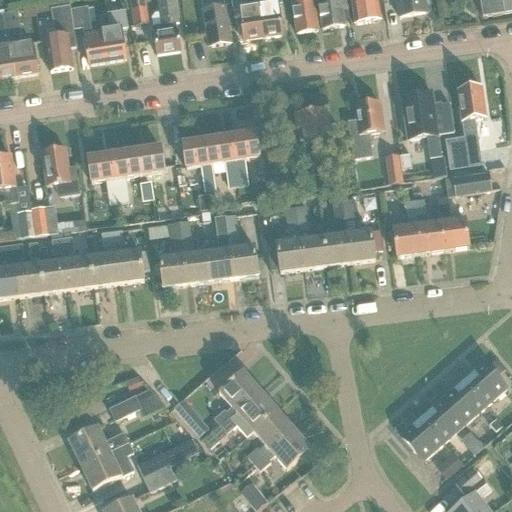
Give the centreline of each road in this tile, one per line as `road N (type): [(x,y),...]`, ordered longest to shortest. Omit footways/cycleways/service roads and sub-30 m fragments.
road 1 (residential): [(0,114),(511,39)]
road 2 (residential): [(0,366),(334,321)]
road 3 (residential): [(393,511),(362,472),(334,321)]
road 4 (residential): [(334,321),(503,296)]
road 5 (tertiary): [(54,511),(0,398)]
